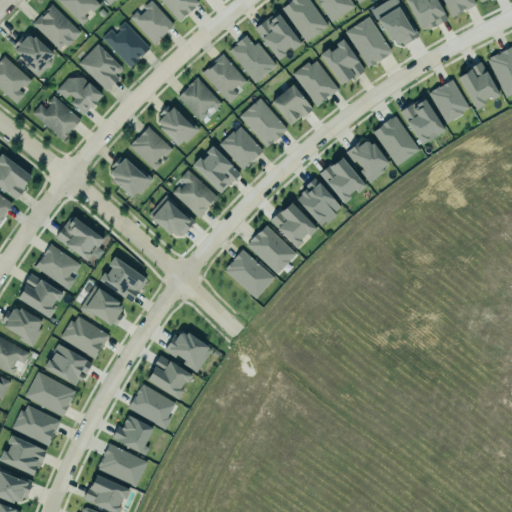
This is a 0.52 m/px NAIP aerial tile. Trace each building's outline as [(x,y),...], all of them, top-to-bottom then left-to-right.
[(93,0),(54,0),(79,25),(85,18),(82,15),(87,9),(89,12),(97,4),(93,0)] [(148,0),(170,24),(160,34),(161,35),(151,44),(126,17),(133,10),(136,14),(143,8),(141,6),(148,0)] [(198,4),(194,0),(158,0),(176,21),(198,4)] [(279,8),(286,2),(288,0),(306,0),(325,25),(303,41),(279,8)] [(314,0),(347,0),(351,5),(328,21),(314,0)] [(418,29),(402,0),(433,0),(444,18),(426,29),(424,26),(418,29)] [(440,0),(470,0),(473,4),(448,16),(440,0)] [(376,19),(393,48),(414,36),(395,3),(382,11),(384,15),(376,19)] [(78,32),(49,4),(30,23),(56,48),(61,44),(64,46),(78,32)] [(298,43),(289,50),(287,46),(280,51),(282,54),(275,60),(250,28),(264,18),(266,20),(275,13),(298,43)] [(367,67),(390,53),(368,16),(344,31),(367,67)] [(99,37),(127,67),(136,58),(134,57),(136,55),(138,57),(147,47),(121,21),(115,27),(117,30),(113,34),(108,29),(99,37)] [(225,50),(232,44),(233,46),(234,45),(233,43),(243,34),(251,44),(254,42),(273,65),(252,83),(225,50)] [(10,45),(18,35),(21,38),(23,36),(26,35),(29,38),(31,36),(50,53),(45,59),(48,62),(35,76),(23,66),(25,63),(11,50),(13,48),(10,45)] [(319,55),(340,86),(363,70),(342,39),(319,55)] [(76,62),(94,43),(118,66),(119,70),(117,72),(113,72),(112,73),(116,78),(103,91),(76,62)] [(505,97),(511,93),(511,50),(510,46),(485,59),(505,97)] [(0,90),(0,57),(3,54),(31,80),(25,88),(21,86),(18,89),(23,93),(14,103),(0,90)] [(200,73),(228,103),(237,94),(235,92),(246,81),(220,54),(200,73)] [(313,105),(336,91),(315,58),(292,72),(313,105)] [(472,109),(455,77),(465,71),(465,70),(469,67),(469,66),(478,61),(496,95),(489,99),(487,96),(480,100),(482,103),(472,109)] [(99,94),(72,70),(53,90),(62,98),(66,94),(70,98),(66,102),(76,112),(77,111),(80,114),(87,106),(89,107),(94,102),(92,101),(99,94)] [(194,76),(218,103),(211,109),(208,105),(203,110),(205,113),(197,121),(174,96),(185,86),(185,85),(194,76)] [(427,93),(446,123),(468,109),(450,79),(427,93)] [(269,102),(290,126),(311,108),(290,84),(269,102)] [(43,108),(39,104),(30,113),(60,140),(79,120),(53,96),(43,108)] [(236,115),(264,146),(269,141),(268,140),(269,139),(272,140),(280,133),(280,132),(284,129),(257,97),(236,115)] [(434,136),(443,130),(421,97),(398,112),(419,143),(433,134),(434,136)] [(196,129),(170,105),(153,123),(179,148),(196,129)] [(369,132),(392,115),(416,148),(393,165),(369,132)] [(145,126),(126,146),(152,169),(158,163),(154,160),(160,154),(162,156),(169,148),(145,126)] [(260,150),(237,126),(231,131),(230,130),(216,143),(240,169),(249,161),(248,160),(260,150)] [(368,181),(388,166),(366,137),(346,153),(368,181)] [(189,164),(217,193),(237,173),(209,145),(202,151),(205,154),(199,160),(196,157),(189,164)] [(0,189),(13,199),(21,188),(20,186),(29,176),(0,154),(0,189)] [(116,156),(119,160),(121,158),(135,170),(137,167),(150,178),(136,193),(133,190),(128,196),(109,179),(111,177),(109,175),(108,171),(111,168),(108,165),(116,156)] [(354,193),(351,189),(345,194),(348,197),(341,203),(316,173),(327,164),(328,165),(338,157),(363,186),(354,193)] [(171,193),(197,218),(216,198),(186,170),(177,179),(181,183),(171,193)] [(340,208),(314,179),(293,199),(320,227),(340,208)] [(0,196),(9,203),(0,215),(1,216),(0,217),(0,196)] [(161,198),(145,215),(165,234),(174,231),(177,234),(187,222),(161,198)] [(314,228),(289,202),(269,221),(294,247),(314,228)] [(52,237),(68,215),(101,239),(94,247),(91,245),(85,252),(88,254),(83,260),(52,237)] [(244,245),(263,225),(293,254),(274,273),(244,245)] [(80,264),(47,244),(33,268),(68,289),(75,277),(72,276),(80,264)] [(254,298),(272,277),(240,249),(222,271),(254,298)] [(125,302),(96,283),(111,260),(140,279),(125,302)] [(14,297),(46,318),(52,309),(48,307),(52,300),(55,301),(60,293),(27,272),(22,281),(31,287),(30,288),(22,284),(14,297)] [(104,328),(75,309),(90,286),(120,305),(104,328)] [(0,324),(0,319),(9,306),(15,306),(35,318),(23,338),(0,324)] [(90,359),(60,342),(74,318),(104,335),(90,359)] [(159,350),(174,325),(206,345),(191,370),(159,350)] [(0,337),(26,352),(20,363),(14,359),(11,364),(13,366),(9,375),(0,369),(0,337)] [(71,386),(40,369),(53,345),(84,361),(71,386)] [(141,378),(156,353),(188,373),(173,398),(141,378)] [(57,416),(26,400),(38,375),(69,391),(57,416)] [(0,400),(9,382),(1,378),(0,381),(0,400)] [(124,406),(139,381),(172,400),(157,426),(124,406)] [(22,405),(54,420),(42,445),(10,430),(22,405)] [(107,440),(119,413),(153,428),(141,455),(107,440)] [(28,476),(0,463),(0,452),(7,437),(39,450),(28,476)] [(94,471),(105,443),(140,458),(129,485),(94,471)] [(16,505),(0,498),(0,468),(26,479),(16,505)] [(104,511),(79,501),(90,474),(125,488),(115,511),(104,511)]
